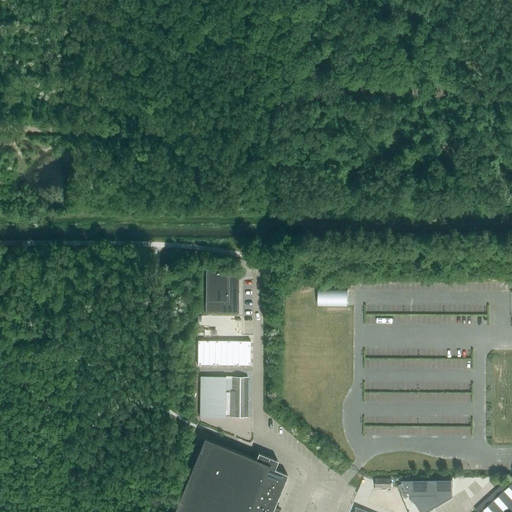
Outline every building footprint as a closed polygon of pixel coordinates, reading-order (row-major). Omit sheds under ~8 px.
[(205,268),(205,313),(238,313),(238,272),(228,272),(228,268),(205,268)] [(318,289),(317,305),(347,305),(347,290),(318,289)] [(247,376),(231,376),(231,391),(225,391),(225,377),(200,376),(200,418),(225,418),(225,415),(231,415),(231,416),(247,417),(247,376)] [(255,458),(218,443),(203,437),(172,511),(276,511),(278,506),(274,504),(287,474),(274,469),(277,460),(258,452),(255,458)] [(391,479),(375,478),(375,487),(391,487),(391,479)] [(401,480),(419,511),(426,511),(452,497),(452,479),(401,479),(401,480)] [(499,494),(479,511),(511,511),(511,482),(506,488),(499,494)] [(477,511),(479,511),(506,488),(502,484),(474,509),(477,511)]
